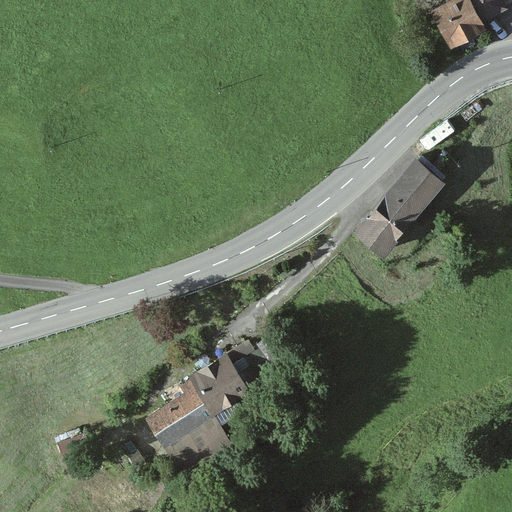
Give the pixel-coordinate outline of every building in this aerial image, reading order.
[(500,5),(500,4),(507,0),(412,0),(420,14),(429,9),(446,43),(450,41),(481,25),(477,17),(500,5)] [(415,158),(385,193),(410,212),(439,178),(415,158)] [(410,212),(385,193),(355,230),(380,250),(410,212)] [(256,341),(272,361),(283,352),(267,332),(256,341)] [(188,376),(190,379),(214,424),(240,408),(233,396),(246,388),(245,388),(254,382),(237,355),(229,361),(224,354),(188,376)] [(214,424),(190,379),(179,386),(184,395),(146,417),(179,468),(224,439),(214,424)]
